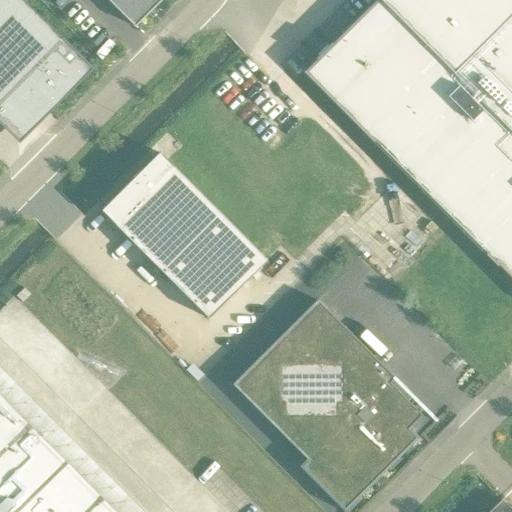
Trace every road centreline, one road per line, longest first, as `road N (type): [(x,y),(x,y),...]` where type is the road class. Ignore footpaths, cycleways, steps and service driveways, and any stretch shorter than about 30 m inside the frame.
road 1 (unclassified): [(0,217),(213,0)]
road 2 (unclassified): [(392,511),(511,393)]
